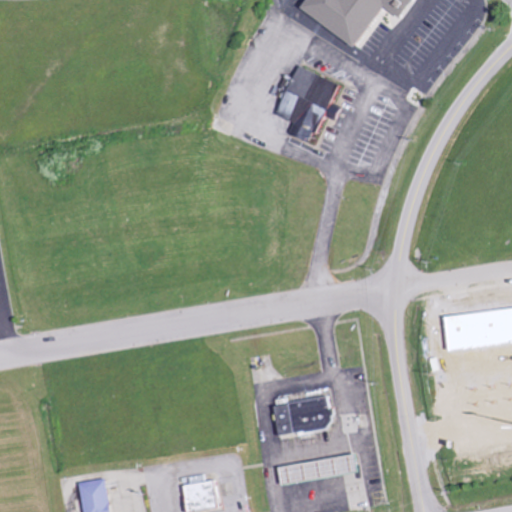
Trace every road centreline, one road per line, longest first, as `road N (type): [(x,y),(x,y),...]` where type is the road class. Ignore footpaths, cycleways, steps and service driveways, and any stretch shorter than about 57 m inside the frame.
road 1 (residential): [(0,355),(511,271)]
road 2 (residential): [(511,47),(434,152),(409,219),(397,291)]
road 3 (residential): [(397,291),(398,354),(424,511)]
